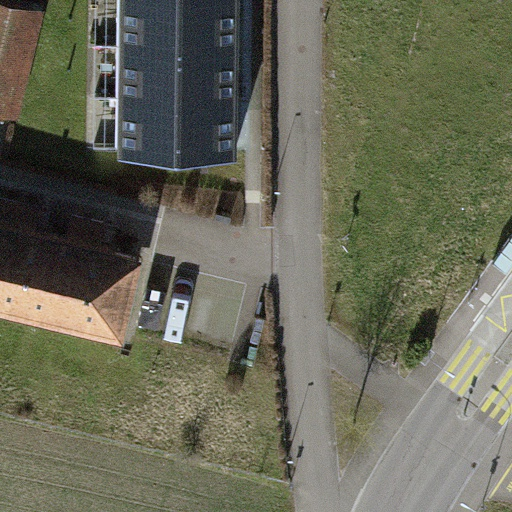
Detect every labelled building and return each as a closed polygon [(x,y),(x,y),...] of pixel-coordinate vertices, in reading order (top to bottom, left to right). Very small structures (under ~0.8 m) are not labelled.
[(114,0),(114,42),(230,44),(230,0),(114,0)] [(26,10),(0,4),(0,109),(2,110),(26,10)] [(114,42),(114,95),(229,96),(230,44),(114,42)] [(114,95),(113,148),(228,149),(229,96),(114,95)] [(33,203),(0,195),(0,303),(40,312),(58,234),(27,227),(33,203)] [(98,218),(64,210),(58,234),(40,312),(110,330),(129,250),(92,241),(98,218)]
